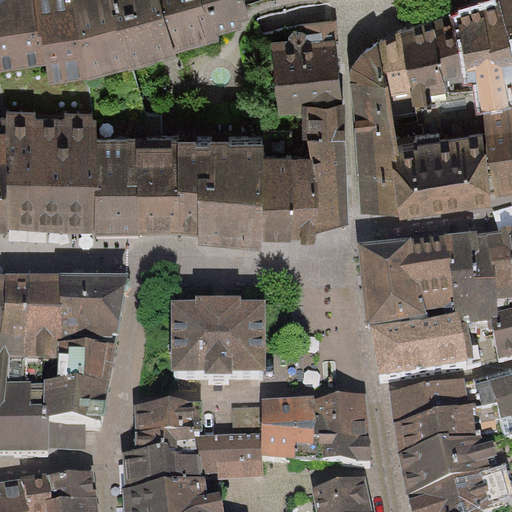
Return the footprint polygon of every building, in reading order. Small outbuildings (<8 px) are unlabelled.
[(0,0),(0,69),(45,61),(50,86),(86,80),(128,72),(115,1),(118,1),(117,0),(0,0)] [(117,0),(118,1),(115,1),(128,72),(222,45),(219,36),(245,29),(243,20),(252,17),(247,0),(117,0)] [(511,43),(501,0),(492,0),(459,12),(471,71),(477,70),(483,111),(509,106),(503,67),(511,65),(511,43)] [(511,0),(501,0),(511,43),(511,0)] [(459,12),(435,19),(446,79),(470,75),(471,71),(459,12)] [(302,91),(342,90),(337,35),(339,35),(337,15),(301,17),(302,24),(288,25),(289,30),(271,32),(278,117),(302,115),(302,91)] [(435,19),(403,32),(411,88),(413,107),(433,106),(431,96),(446,93),(446,79),(435,19)] [(403,32),(377,43),(388,64),(393,89),(411,88),(403,32)] [(356,115),(394,112),(393,89),(388,64),(377,43),(361,53),(350,69),(356,115)] [(506,195),(511,193),(511,65),(503,67),(509,106),(511,111),(484,116),(492,196),(506,195)] [(308,123),(346,123),(346,90),(342,90),(302,91),(302,115),(302,127),(308,127),(308,123)] [(6,94),(5,111),(7,230),(95,230),(95,235),(138,235),(138,119),(97,119),(97,97),(66,97),(66,101),(37,101),(37,94),(6,94)] [(395,130),(394,112),(356,115),(353,115),(362,217),(396,214),(401,213),(393,142),(396,142),(395,130)] [(492,196),(484,116),(440,121),(440,118),(414,121),(415,128),(395,130),(396,142),(393,142),(401,213),(401,218),(447,213),(493,208),(492,196)] [(178,119),(177,119),(176,165),(174,235),(199,236),(199,246),(261,248),(261,241),(263,139),(264,120),(229,119),(229,117),(210,117),(210,121),(197,121),(197,117),(178,117),(178,119)] [(177,119),(138,119),(138,235),(174,235),(176,165),(177,119)] [(308,127),(308,142),(317,143),(316,230),(349,229),(346,123),(308,123),(308,127)] [(292,140),(263,139),(261,241),(291,242),(292,142),(292,140)] [(308,142),(292,142),(291,242),(316,243),(316,230),(317,143),(308,142)] [(477,230),(468,231),(480,320),(492,319),(492,315),(499,314),(497,300),(493,272),(490,272),(485,233),(482,233),(478,234),(477,230)] [(492,232),(485,233),(490,272),(493,272),(497,300),(511,297),(511,261),(507,230),(492,232)] [(450,234),(446,234),(455,306),(455,312),(460,312),(462,322),(468,321),(480,320),(468,231),(450,234)] [(446,234),(413,237),(423,310),(455,306),(446,234)] [(400,238),(357,244),(367,323),(424,316),(423,310),(413,237),(400,238)] [(31,273),(5,274),(0,330),(0,360),(24,361),(31,273)] [(60,273),(31,273),(24,361),(23,382),(44,383),(44,379),(57,377),(58,341),(60,273)] [(128,273),(60,273),(58,341),(118,345),(128,273)] [(196,299),(172,300),(173,371),(207,370),(207,375),(234,375),(234,370),(268,370),(267,299),(242,299),(242,295),(196,296),(196,299)] [(511,311),(499,314),(492,315),(492,319),(499,358),(511,354),(511,311)] [(369,326),(376,375),(474,360),(468,321),(462,322),(460,312),(455,312),(369,326)] [(111,383),(118,345),(58,341),(57,377),(111,383)] [(0,450),(49,452),(49,447),(50,421),(43,420),(44,383),(23,382),(24,361),(0,360),(0,450)] [(511,368),(474,379),(481,406),(494,402),(503,435),(511,433),(511,368)] [(44,379),(44,383),(43,420),(50,421),(88,423),(103,424),(111,383),(57,377),(44,379)] [(465,378),(389,390),(397,447),(477,435),(472,403),(468,403),(465,378)] [(372,463),(365,393),(314,396),(262,399),(261,407),(261,433),(262,460),(372,463)] [(196,400),(135,402),(137,448),(198,443),(198,435),(196,400)] [(261,433),(261,407),(233,408),(233,434),(261,433)] [(88,423),(50,421),(49,447),(86,448),(88,423)] [(198,435),(198,443),(202,443),(204,477),(263,476),(262,460),(261,433),(233,434),(198,435)] [(397,447),(405,492),(491,470),(489,464),(497,463),(493,441),(483,442),(481,435),(477,435),(397,447)] [(198,443),(137,448),(121,449),(123,485),(204,479),(204,477),(202,443),(198,443)] [(491,470),(405,492),(410,511),(492,511),(511,507),(511,485),(507,466),(491,470)] [(92,468),(47,475),(52,505),(96,498),(92,468)] [(47,473),(23,477),(28,511),(46,511),(45,506),(52,505),(47,475),(47,473)] [(373,511),(367,476),(313,486),(317,511),(373,511)] [(28,511),(23,477),(0,481),(0,511),(28,511)] [(205,493),(204,479),(123,485),(124,511),(222,511),(221,492),(205,493)] [(98,511),(96,498),(52,505),(45,506),(46,511),(98,511)]
